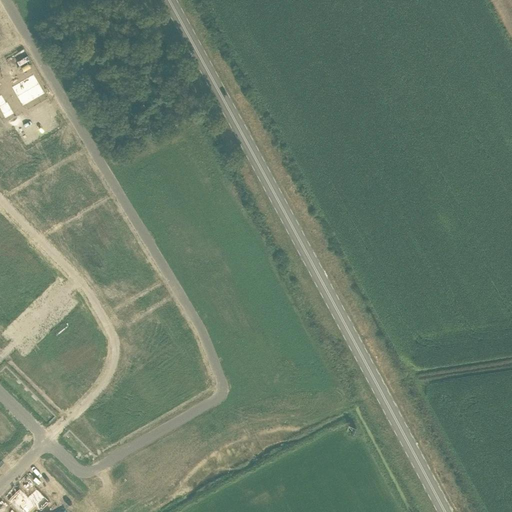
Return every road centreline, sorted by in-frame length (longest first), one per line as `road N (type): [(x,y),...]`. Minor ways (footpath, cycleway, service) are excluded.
road 1 (residential): [(45,439),(74,467),(92,471),(223,391),(186,304),(4,0)]
road 2 (primary): [(444,511),(168,0)]
